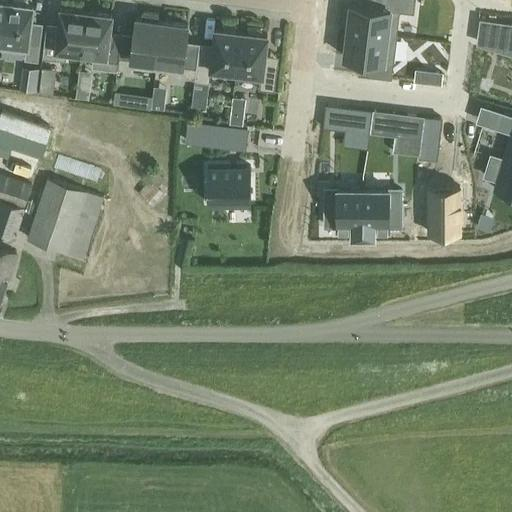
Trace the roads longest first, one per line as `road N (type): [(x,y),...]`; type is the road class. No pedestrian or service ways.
road 1 (unclassified): [(325,336),(0,330)]
road 2 (residential): [(470,0),(460,103),(301,84)]
road 3 (unclassified): [(511,281),(325,336)]
road 4 (unclassified): [(511,338),(325,336)]
road 5 (track): [(183,304),(76,317),(36,333)]
